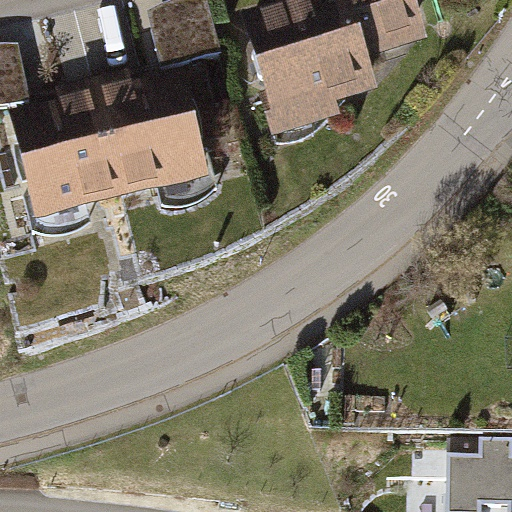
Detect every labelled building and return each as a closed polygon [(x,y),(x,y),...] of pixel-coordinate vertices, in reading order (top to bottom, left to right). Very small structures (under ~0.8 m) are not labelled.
[(440,55),(421,0),(316,0),(240,26),(281,147),(385,113),(373,77),(440,55)] [(151,16),(166,72),(221,58),(206,1),(191,1),(176,4),(163,9),(151,16)] [(0,112),(29,107),(17,49),(3,48),(0,48),(0,112)] [(185,70),(12,117),(42,226),(215,179),(185,70)] [(511,511),(511,439),(441,438),(440,511),(511,511)]
